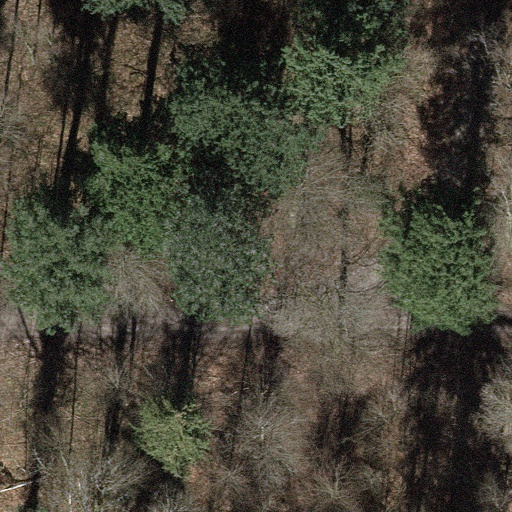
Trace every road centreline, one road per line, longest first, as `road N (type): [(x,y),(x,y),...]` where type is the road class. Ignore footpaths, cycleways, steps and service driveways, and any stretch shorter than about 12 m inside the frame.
road 1 (track): [(0,321),(511,320)]
road 2 (track): [(410,320),(483,146),(489,0)]
